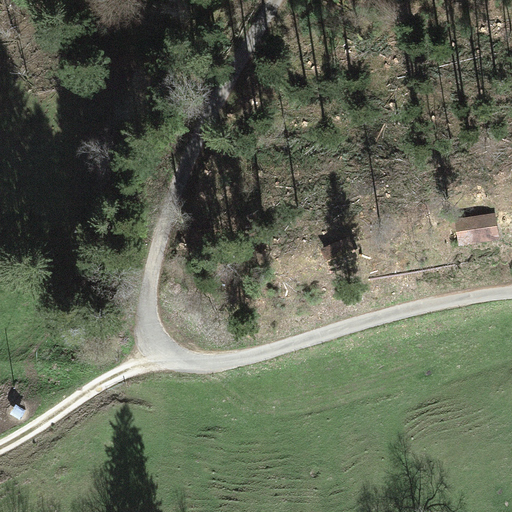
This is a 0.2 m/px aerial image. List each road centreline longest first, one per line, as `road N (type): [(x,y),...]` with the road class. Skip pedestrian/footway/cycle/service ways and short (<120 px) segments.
road 1 (unclassified): [(273,0),(179,175),(147,285),(149,326),(160,343),(184,355),(224,358),(404,306),(511,286)]
road 2 (track): [(0,443),(160,343)]
